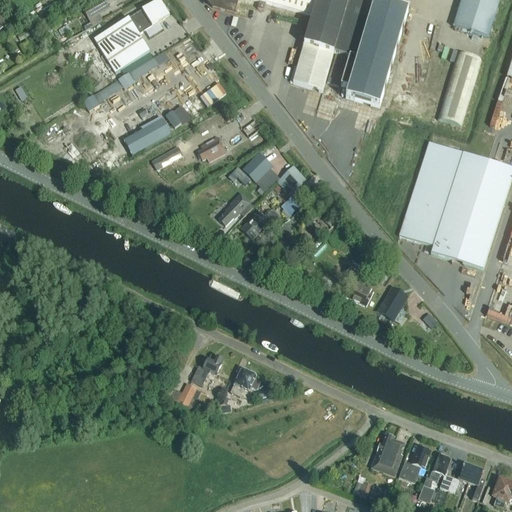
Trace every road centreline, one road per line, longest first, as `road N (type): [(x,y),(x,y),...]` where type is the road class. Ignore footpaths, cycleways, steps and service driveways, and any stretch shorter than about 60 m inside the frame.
road 1 (unclassified): [(492,393),(436,374),(0,159)]
road 2 (unclassified): [(492,393),(495,382),(481,361),(187,0)]
road 3 (unclassified): [(377,413),(205,332),(162,409)]
road 4 (unclassified): [(511,465),(377,413)]
